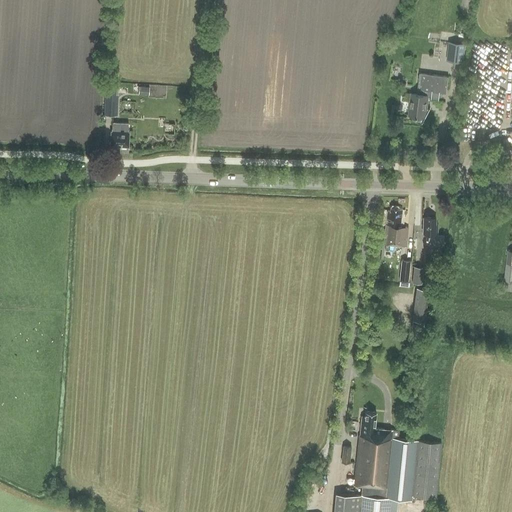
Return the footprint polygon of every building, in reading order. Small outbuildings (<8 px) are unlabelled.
[(463,63),(466,43),(449,41),(447,61),(463,63)] [(446,93),(449,76),(420,73),(418,90),(419,90),(418,94),(412,93),(409,115),(417,116),(416,119),(423,122),(422,123),(423,123),(430,109),(427,109),(428,98),(439,99),(440,93),(446,93)] [(152,85),(152,95),(167,95),(167,86),(152,85)] [(150,86),(139,86),(139,94),(149,94),(150,86)] [(105,103),(104,115),(111,115),(111,104),(118,104),(118,87),(106,87),(105,103)] [(128,131),(129,123),(113,122),(112,130),(111,130),(110,146),(129,147),(130,131),(128,131)] [(400,226),(402,209),(391,208),(390,211),(387,211),(384,244),(407,246),(408,227),(400,226)] [(428,244),(443,245),(444,235),(438,234),(438,224),(436,224),(437,217),(423,217),(422,233),(429,234),(428,244)] [(402,260),(398,286),(409,287),(410,282),(408,281),(410,261),(402,260)] [(422,283),(423,267),(414,267),(412,283),(422,283)] [(511,281),(504,280),(503,290),(511,290),(511,281)] [(424,327),(429,289),(416,287),(411,325),(424,327)] [(404,391),(403,399),(416,401),(417,393),(404,391)] [(377,412),(366,411),(365,416),(362,416),(360,436),(359,436),(354,484),(361,485),(360,495),(345,493),(342,493),(340,495),(337,497),(335,501),(333,511),(395,511),(397,498),(414,500),(415,495),(436,497),(441,443),(398,439),(399,430),(375,428),(377,412)] [(349,463),(351,447),(344,446),(342,462),(349,463)]
